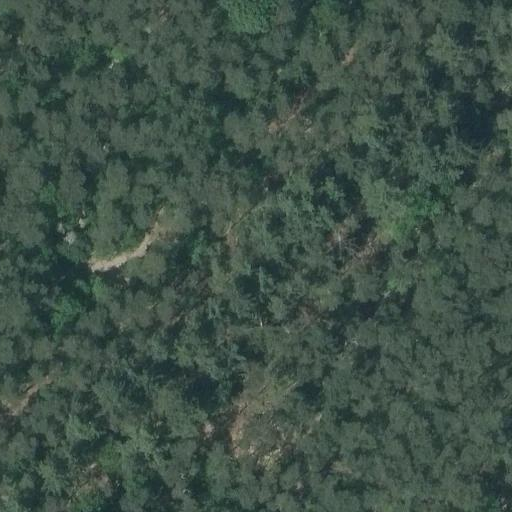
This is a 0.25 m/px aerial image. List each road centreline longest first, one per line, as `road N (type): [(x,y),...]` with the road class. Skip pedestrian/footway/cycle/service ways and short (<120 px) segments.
road 1 (unknown): [(333,0),(251,83),(152,210),(103,297),(0,406)]
road 2 (unknown): [(428,0),(285,143),(103,297)]
